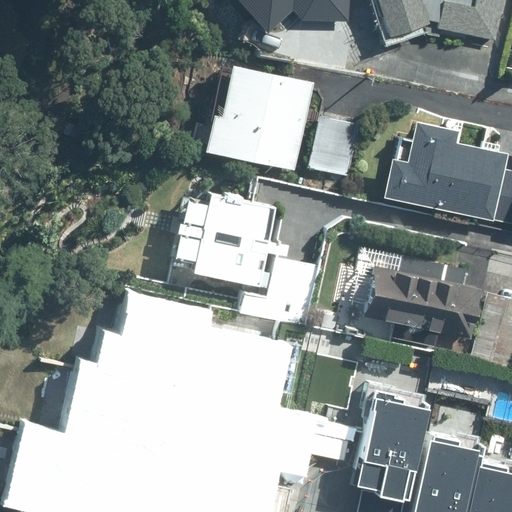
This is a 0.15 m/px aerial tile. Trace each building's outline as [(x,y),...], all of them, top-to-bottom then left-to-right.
[(244,0),(263,24),(287,0),(298,11),(346,17),(346,0),(244,0)] [(373,0),(385,34),(425,20),(424,16),(434,18),(432,26),(493,38),(500,0),(373,0)] [(312,78),(225,59),(213,111),(205,109),(197,146),(292,167),(312,78)] [(359,121),(316,112),(304,165),(347,174),(359,121)] [(385,153),(376,193),(511,221),(511,167),(498,164),(502,148),(450,137),(452,125),(410,115),(401,156),(385,153)] [(272,203),(202,187),(185,267),(263,284),(262,292),(239,286),(234,308),(305,324),(319,263),(269,252),(266,268),(258,266),(272,203)] [(371,262),(361,312),(467,334),(477,284),(371,262)] [(511,294),(485,288),(467,355),(508,366),(511,348),(511,294)] [(252,511),(263,460),(291,465),(302,410),(259,401),(270,347),(172,327),(134,511),(252,511)] [(365,391),(347,480),(359,482),(352,511),(397,511),(420,402),(365,391)] [(511,511),(511,469),(466,461),(470,442),(420,432),(404,511),(511,511)]
